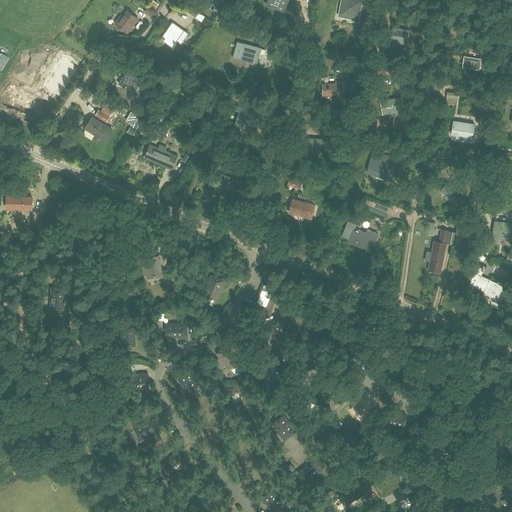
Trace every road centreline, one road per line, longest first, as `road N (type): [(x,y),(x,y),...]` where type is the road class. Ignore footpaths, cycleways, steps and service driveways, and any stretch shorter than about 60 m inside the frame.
road 1 (unclassified): [(511,355),(0,140)]
road 2 (track): [(398,308),(426,0)]
